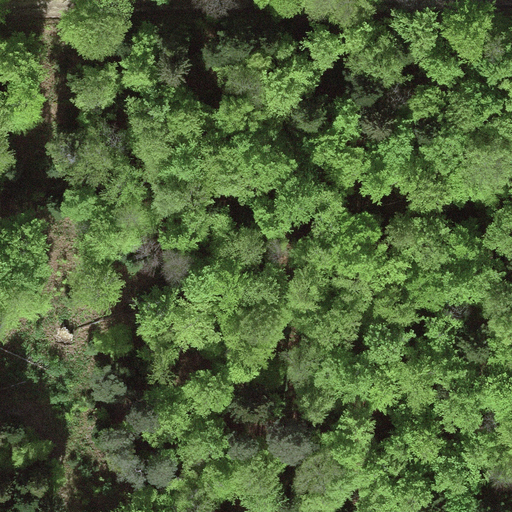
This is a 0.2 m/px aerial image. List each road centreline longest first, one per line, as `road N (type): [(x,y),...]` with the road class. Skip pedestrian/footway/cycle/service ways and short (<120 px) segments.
road 1 (track): [(24,7),(511,202)]
road 2 (track): [(330,0),(0,10)]
